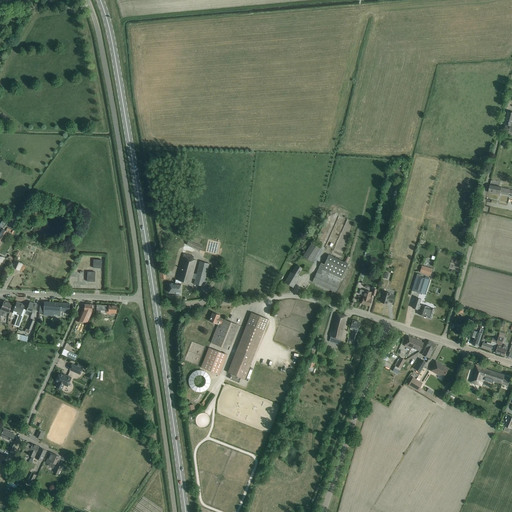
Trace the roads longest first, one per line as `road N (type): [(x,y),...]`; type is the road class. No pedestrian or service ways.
road 1 (primary): [(188,511),(100,0)]
road 2 (unclassified): [(87,0),(115,120),(141,299)]
road 3 (unclassified): [(443,342),(511,90)]
road 4 (unclassified): [(174,511),(141,299)]
road 5 (unclassified): [(385,321),(299,295),(181,306)]
road 6 (unclassified): [(322,511),(385,321)]
road 7 (residential): [(23,431),(83,295)]
